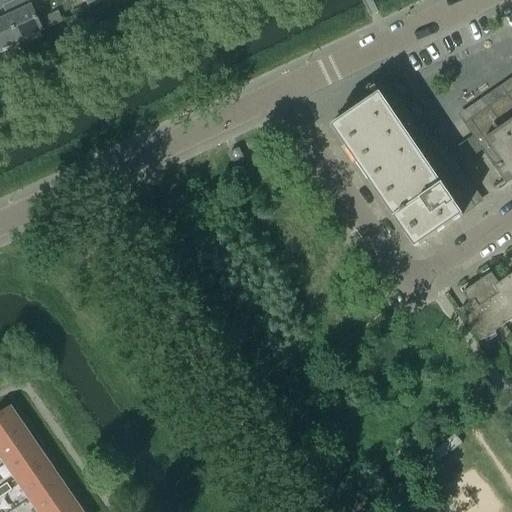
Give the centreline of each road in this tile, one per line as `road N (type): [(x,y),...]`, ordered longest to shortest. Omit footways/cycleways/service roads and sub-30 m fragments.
road 1 (residential): [(277,92),(390,264),(423,272),(511,213)]
road 2 (residential): [(0,224),(277,92)]
road 3 (residential): [(277,92),(477,0)]
road 4 (unknown): [(390,41),(505,217)]
